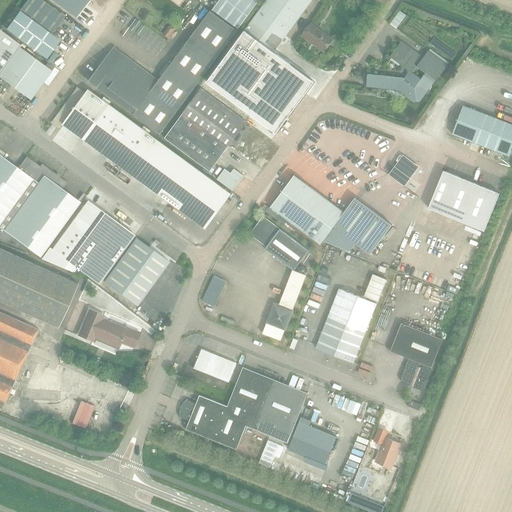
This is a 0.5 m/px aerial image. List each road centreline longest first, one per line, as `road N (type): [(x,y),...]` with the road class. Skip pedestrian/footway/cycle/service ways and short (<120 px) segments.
road 1 (residential): [(425,414),(182,317)]
road 2 (residential): [(203,259),(23,129)]
road 3 (residential): [(203,259),(323,102)]
road 4 (residential): [(323,102),(506,172)]
road 5 (residential): [(23,129),(118,0)]
road 6 (residential): [(132,443),(182,317)]
road 7 (tertiary): [(118,480),(0,433)]
road 8 (residential): [(323,102),(396,0)]
road 9 (tertiary): [(0,447),(114,490)]
